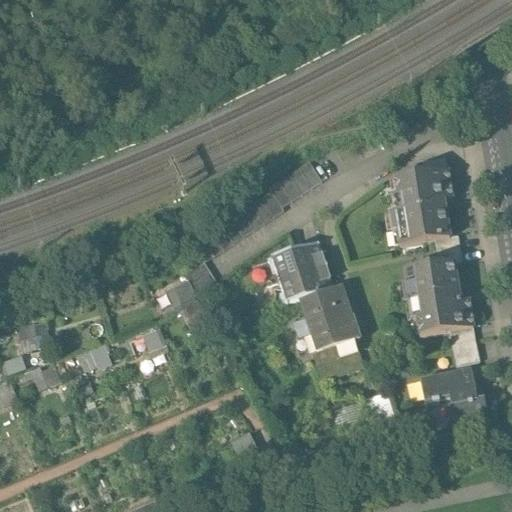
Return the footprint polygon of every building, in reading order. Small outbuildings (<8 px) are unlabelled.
[(428,172),(429,184),(453,182),(451,169),(428,172)] [(176,263),(191,288),(203,307),(222,295),(210,276),(286,226),(283,222),(325,194),(314,175),(176,263)] [(429,184),(399,191),(400,222),(393,221),(396,241),(404,240),(406,257),(440,252),(455,250),(449,210),(456,207),(453,182),(429,184)] [(455,250),(440,252),(442,262),(467,258),(465,246),(455,250)] [(340,302),(323,255),(273,272),(277,285),(282,285),(288,304),(282,305),(286,318),(307,313),(323,362),(356,352),(363,349),(346,299),(340,302)] [(467,258),(442,262),(444,276),(459,274),(468,273),(467,258)] [(459,274),(444,276),(409,282),(410,295),(407,297),(414,320),(426,345),(453,341),(479,337),(474,312),(466,312),(459,274)] [(479,337),(453,341),(456,354),(482,348),(479,337)] [(83,352),(86,371),(112,367),(109,348),(83,352)] [(482,348),(456,354),(461,376),(486,369),(482,348)] [(356,352),(323,362),(330,386),(366,375),(356,352)] [(476,379),(426,390),(429,415),(454,409),(459,436),(492,427),(489,410),(481,411),(476,379)] [(252,447),(238,454),(254,487),(268,480),(252,447)]
